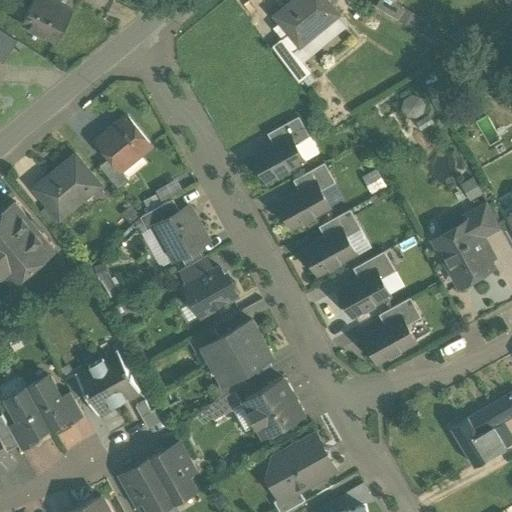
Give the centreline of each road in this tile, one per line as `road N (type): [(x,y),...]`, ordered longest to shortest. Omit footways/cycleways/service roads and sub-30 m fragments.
road 1 (residential): [(343,399),(134,33)]
road 2 (residential): [(511,337),(446,372),(343,399)]
road 3 (residential): [(134,33),(0,144)]
road 4 (residential): [(402,511),(343,399)]
